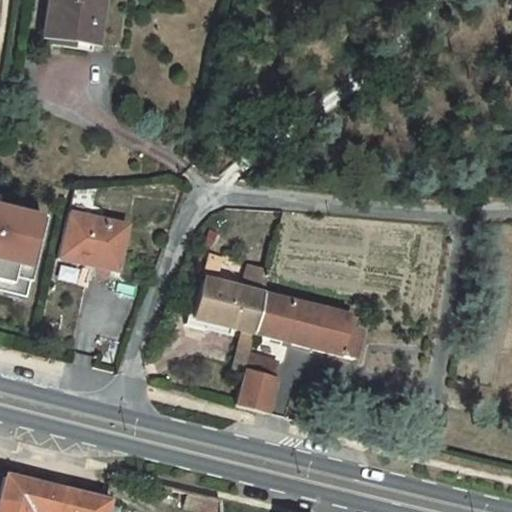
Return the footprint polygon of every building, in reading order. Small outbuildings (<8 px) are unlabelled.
[(101,0),(46,0),(43,30),(72,35),(71,40),(95,44),(101,0)] [(71,40),(72,35),(43,30),(41,43),(70,47),(71,40)] [(0,286),(6,288),(8,281),(23,285),(26,285),(42,219),(0,208),(0,286)] [(126,227),(67,214),(66,216),(56,260),(116,273),(126,227)] [(208,271),(218,274),(225,247),(216,244),(208,271)] [(242,291),(261,296),(268,269),(248,265),(242,291)] [(6,288),(0,286),(0,297),(19,302),(23,285),(8,281),(6,288)] [(239,331),(251,334),(261,296),(242,291),(201,281),(192,320),(239,331)] [(261,296),(251,334),(352,361),(359,333),(344,329),(347,318),(261,296)] [(229,368),(242,371),(246,354),(251,334),(239,331),(229,368)] [(233,406),(264,415),(277,364),(246,354),(242,371),(233,406)] [(442,406),(419,402),(416,425),(438,429),(442,406)] [(105,503),(4,477),(0,492),(0,511),(102,511),(104,505),(105,503)] [(219,511),(219,500),(186,492),(182,507),(196,511),(219,511)]
